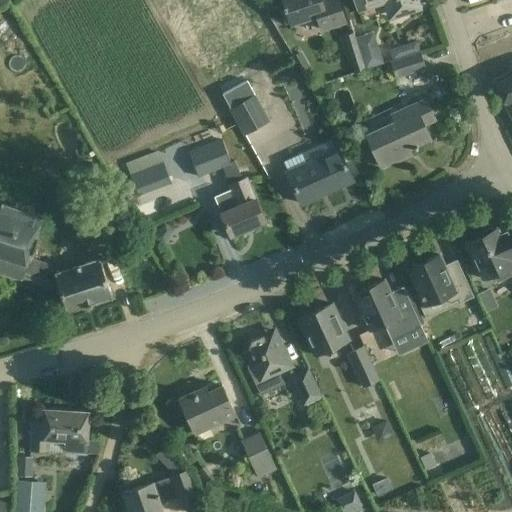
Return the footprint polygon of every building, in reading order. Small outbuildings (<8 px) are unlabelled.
[(284,0),(291,23),(315,14),(320,29),(346,21),(340,0),(284,0)] [(355,0),(359,10),(383,2),(388,18),(421,8),(418,0),(355,0)] [(204,4),(176,20),(198,58),(220,46),(223,51),(243,39),(254,59),(278,46),(252,1),(237,9),(233,2),(210,15),(204,4)] [(392,58),(420,49),(417,41),(390,50),(392,58)] [(383,63),(380,51),(361,57),(365,69),(383,63)] [(426,69),(420,51),(390,60),(396,78),(426,69)] [(310,67),(301,52),(294,56),(303,71),(310,67)] [(511,74),(495,83),(511,116),(511,74)] [(247,81),(222,95),(246,135),(271,120),(256,94),(255,94),(247,81)] [(434,119),(425,99),(393,113),(396,121),(368,134),(382,166),(413,153),(410,147),(432,138),(425,123),(434,119)] [(232,164),(222,139),(189,152),(198,177),(223,167),(232,164)] [(354,180),(341,149),(317,159),(287,172),(301,203),(354,180)] [(171,184),(159,152),(126,164),(139,197),(171,184)] [(242,178),(230,183),(229,184),(232,191),(215,198),(231,235),(265,221),(247,176),(242,178)] [(61,292),(57,278),(47,275),(45,246),(37,243),(38,237),(38,232),(43,215),(2,201),(0,206),(0,272),(22,280),(22,278),(61,292)] [(495,229),(491,228),(482,231),(481,236),(467,242),(483,279),(494,274),(497,281),(511,275),(508,267),(511,265),(511,260),(511,258),(511,257),(511,245),(506,232),(501,235),(497,228),(495,229)] [(444,265),(439,255),(408,269),(425,305),(440,298),(451,302),(458,299),(459,302),(473,296),(457,260),(444,265)] [(57,278),(61,292),(67,311),(112,296),(100,258),(55,273),(57,278)] [(390,292),(385,279),(354,293),(370,330),(384,323),(391,340),(421,326),(403,286),(390,292)] [(348,340),(332,303),(299,318),(315,355),(348,340)] [(272,338),(262,334),(250,340),(248,348),(255,362),(247,366),(260,395),(284,384),(278,372),(282,370),(280,365),(287,362),(275,337),(272,338)] [(379,380),(363,345),(348,353),(363,387),(379,380)] [(320,396),(307,369),(291,376),(304,403),(320,396)] [(210,393),(206,385),(179,399),(196,434),(237,414),(223,386),(210,393)] [(88,413),(47,410),(46,420),(31,420),(29,450),(49,452),(50,441),(65,442),(65,451),(85,453),(88,413)] [(277,470),(259,431),(241,440),(259,478),(277,470)] [(199,500),(188,469),(171,475),(171,476),(154,482),(123,492),(129,511),(163,511),(161,503),(179,497),(182,506),(199,500)] [(41,511),(43,483),(19,482),(17,511),(41,511)] [(362,505),(355,491),(335,499),(340,511),(348,511),(360,511),(363,511),(361,506),(362,505)]
